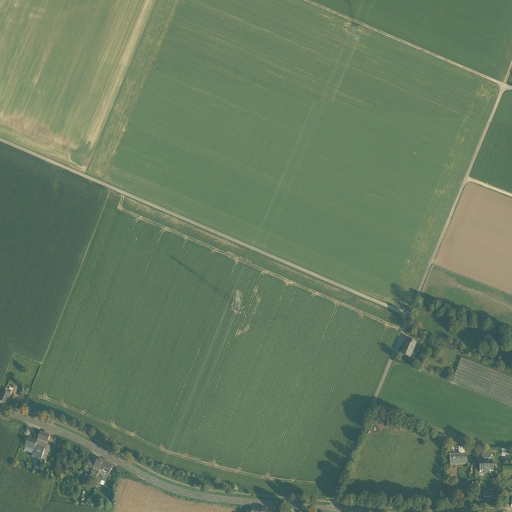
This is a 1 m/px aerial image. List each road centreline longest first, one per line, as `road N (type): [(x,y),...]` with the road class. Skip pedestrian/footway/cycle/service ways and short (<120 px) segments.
road 1 (unclassified): [(333,510),(409,316),(0,140)]
road 2 (secondary): [(333,510),(192,495),(0,410)]
road 3 (track): [(409,316),(504,84)]
road 4 (track): [(308,0),(504,84)]
road 5 (track): [(372,405),(474,444),(511,446)]
